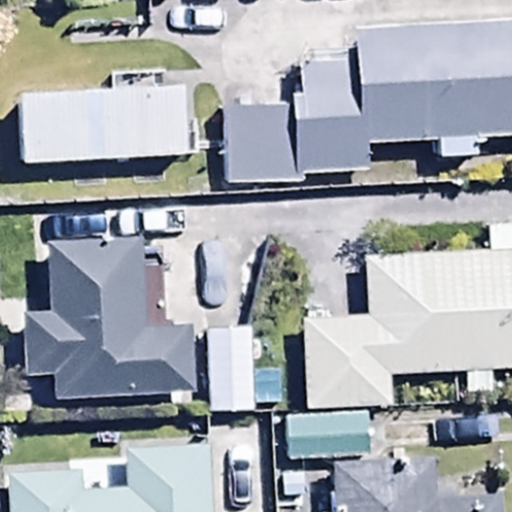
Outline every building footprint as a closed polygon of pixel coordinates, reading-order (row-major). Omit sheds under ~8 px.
[(511,146),(511,29),(352,38),(354,68),(294,71),(296,106),(282,107),(282,117),(218,120),(222,190),(365,178),(364,152),(434,149),(434,165),(470,163),(470,149),(511,146)] [(14,104),(17,169),(195,162),(192,93),(165,94),(164,81),(109,83),(110,100),(14,104)] [(511,234),(485,236),(486,258),(365,266),(369,325),(298,329),(304,418),(388,412),(386,384),(458,380),(460,401),(489,399),(488,379),(511,377),(511,234)] [(49,384),(53,406),(188,400),(185,338),(166,339),(166,322),(152,323),(149,247),(46,252),(49,319),(16,320),(19,386),(49,384)] [(248,333),(207,334),(210,419),(251,418),(248,333)] [(363,423),(284,423),(285,464),(363,463),(363,423)] [(3,483),(4,511),(207,511),(205,446),(124,449),(126,495),(78,498),(77,480),(3,483)] [(427,467),(332,470),(333,511),(494,511),(494,499),(429,502),(427,467)]
